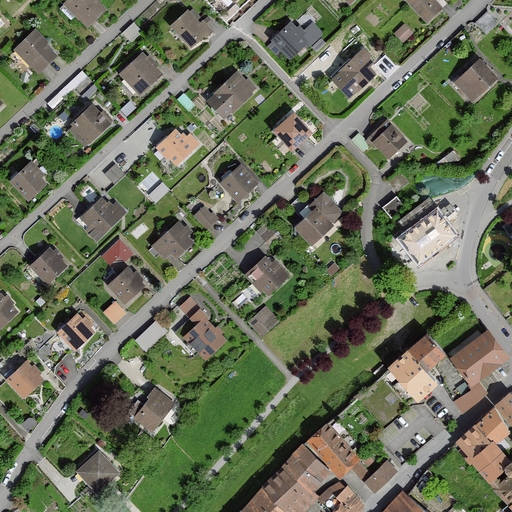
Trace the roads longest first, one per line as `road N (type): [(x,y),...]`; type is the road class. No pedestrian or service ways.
road 1 (residential): [(0,501),(81,377),(338,135)]
road 2 (residential): [(237,27),(0,249)]
road 3 (residential): [(511,349),(468,291),(463,261),(483,194),(511,150)]
road 4 (residential): [(338,135),(486,0)]
road 5 (residential): [(145,0),(0,135)]
road 6 (residential): [(370,511),(511,380)]
road 7 (residential): [(237,27),(338,135)]
